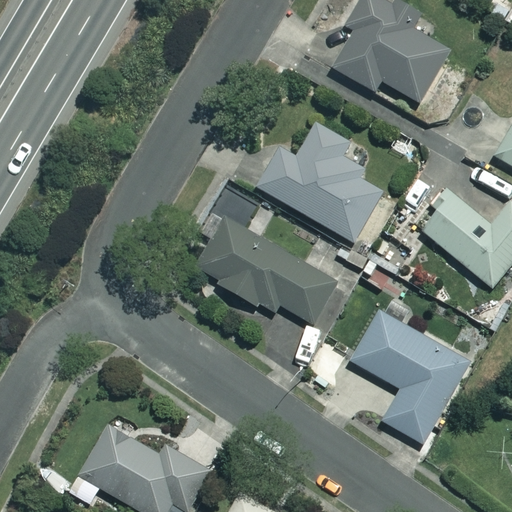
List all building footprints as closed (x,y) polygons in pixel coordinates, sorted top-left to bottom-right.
[(415,23),(376,0),(367,0),(349,32),(358,37),(336,73),(377,98),(385,86),(422,108),(453,55),(410,30),(415,23)] [(357,152),(320,130),(300,165),(282,155),(261,192),(358,247),(386,198),(344,175),(357,152)] [(511,138),(498,162),(511,170),(511,138)] [(449,196),(436,213),(442,218),(427,238),(496,294),(511,273),(511,209),(494,232),(449,196)] [(214,216),(201,239),(216,247),(199,276),(274,319),(280,309),(321,332),(345,291),(214,216)] [(471,366),(381,318),(355,367),(404,394),(386,427),(426,449),(471,366)] [(159,456),(106,427),(78,476),(142,511),(165,511),(171,502),(186,511),(209,470),(165,445),(159,456)] [(274,511),(240,492),(228,511),(274,511)]
